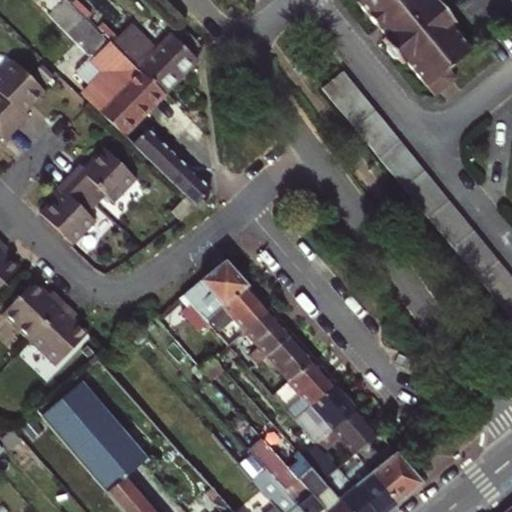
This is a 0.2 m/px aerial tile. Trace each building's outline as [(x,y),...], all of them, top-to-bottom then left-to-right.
[(364,16),(383,0),(357,0),(354,3),(364,16)] [(428,0),(427,1),(425,0),(383,0),(364,16),(375,29),(382,38),(378,41),(392,58),(445,15),(431,0),(428,0)] [(105,68),(80,95),(88,103),(122,135),(162,94),(115,48),(111,44),(107,48),(62,5),(52,16),(105,68)] [(445,15),(392,58),(399,66),(403,63),(431,97),(453,79),(446,69),(468,51),(447,26),(451,23),(445,15)] [(132,30),(115,48),(162,94),(178,78),(152,54),(155,52),(132,30)] [(195,61),(194,57),(171,35),(155,52),(152,54),(178,78),(195,61)] [(0,113),(15,128),(27,115),(22,111),(42,90),(10,60),(0,70),(0,113)] [(511,278),(341,71),(319,89),(511,322),(511,278)] [(172,103),(165,111),(156,119),(177,139),(186,130),(193,123),(172,103)] [(0,138),(3,141),(15,128),(0,113),(0,138)] [(206,136),(193,123),(186,130),(200,144),(206,136)] [(152,165),(167,149),(146,129),(132,144),(152,165)] [(75,162),(63,174),(92,202),(101,193),(110,201),(132,179),(99,147),(80,166),(75,162)] [(174,186),(189,171),(167,149),(152,165),(174,186)] [(174,186),(182,194),(194,205),(199,200),(209,190),(189,171),(174,186)] [(36,211),(69,243),(91,220),(82,212),(92,202),(63,174),(51,187),(55,192),(36,211)] [(169,211),(177,219),(191,206),(183,198),(169,211)] [(202,204),(199,200),(194,205),(198,209),(202,204)] [(0,253),(5,248),(0,243),(0,281),(14,267),(0,253)] [(205,321),(246,286),(224,262),(180,299),(186,308),(180,312),(195,330),(205,321)] [(0,308),(0,317),(22,339),(59,301),(46,288),(42,293),(28,280),(0,308)] [(268,311),(246,286),(205,321),(227,346),(243,332),(268,311)] [(67,318),(72,313),(59,301),(22,339),(48,364),(81,331),(67,318)] [(255,363),(265,356),(289,336),(268,311),(243,332),(250,341),(243,347),(255,363)] [(265,356),(283,376),(287,381),(312,361),(289,336),(265,356)] [(221,371),(211,360),(199,370),(210,381),(221,371)] [(301,396),(284,410),(291,419),(309,405),(333,385),(312,361),(287,381),(301,396)] [(287,381),(283,376),(266,390),(270,395),(287,381)] [(322,420),(304,433),(312,442),(329,428),(331,430),(356,410),(333,385),(309,405),(322,420)] [(37,416),(120,511),(182,511),(73,387),(37,416)] [(331,430),(353,455),(377,434),(356,410),(331,430)] [(251,455),(283,492),(301,511),(326,511),(287,467),(265,443),(251,455)] [(374,511),(345,478),(313,443),(299,456),(349,511),(374,511)] [(389,448),(365,468),(396,503),(421,483),(412,473),(389,448)] [(349,511),(299,456),(287,467),(326,511),(349,511)] [(385,511),(396,503),(365,468),(361,464),(345,478),(374,511),(385,511)] [(270,503),(277,511),(301,511),(283,492),(270,503)] [(260,511),(277,511),(270,503),(260,511)]
